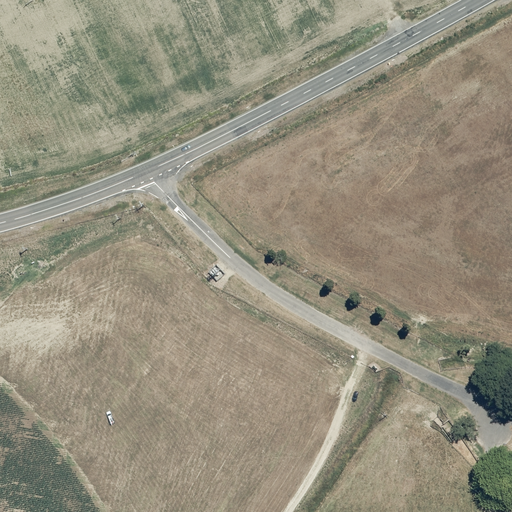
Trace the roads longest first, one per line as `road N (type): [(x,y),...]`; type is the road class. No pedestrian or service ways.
road 1 (residential): [(492,423),(462,392),(253,278),(145,171)]
road 2 (trunk): [(145,171),(476,0)]
road 3 (trunk): [(0,222),(145,171)]
